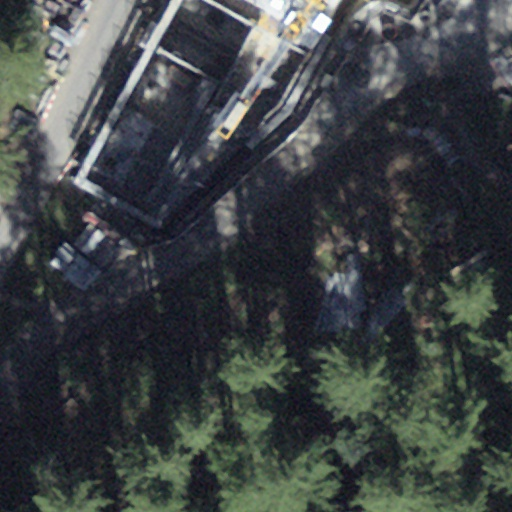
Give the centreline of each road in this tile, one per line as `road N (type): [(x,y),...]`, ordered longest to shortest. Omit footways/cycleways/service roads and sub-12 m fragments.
road 1 (track): [(191,223),(289,119),(352,79),(511,26)]
road 2 (unclassified): [(0,227),(134,0)]
road 3 (track): [(0,390),(191,223)]
